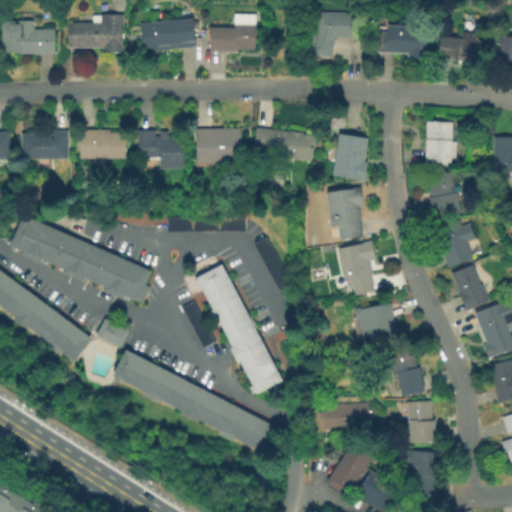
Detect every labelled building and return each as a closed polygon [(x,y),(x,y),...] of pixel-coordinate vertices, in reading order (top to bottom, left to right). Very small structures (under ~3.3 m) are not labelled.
[(333,39),(328,60),(306,55),(315,13),(360,14),(359,40),(333,39)] [(253,50),(232,50),(232,55),(207,54),(208,28),(231,29),(232,15),(255,16),(253,50)] [(120,54),(100,54),(100,49),(66,49),(65,24),(89,24),(89,16),(120,16),(120,54)] [(140,54),(137,24),(190,19),(193,49),(140,54)] [(52,55),(0,56),(0,22),(33,22),(33,30),(52,30),(52,55)] [(423,64),(405,64),(405,55),(371,54),(372,33),(384,33),(384,25),(425,26),(423,64)] [(478,68),(435,62),(438,37),(457,40),(459,32),(482,36),(478,68)] [(511,67),(495,64),(500,40),(511,42),(511,67)] [(421,165),(423,122),(450,123),(449,143),(455,144),(454,166),(421,165)] [(194,166),(193,129),(239,128),(240,165),(194,166)] [(76,159),(76,129),(107,129),(108,133),(123,133),(123,158),(76,159)] [(312,163),(251,156),(254,129),(315,136),(312,163)] [(8,131),(0,130),(0,157),(8,157),(8,131)] [(67,158),(18,158),(18,135),(39,135),(39,130),(67,130),(67,158)] [(157,170),(157,158),(136,159),(135,130),(152,130),(152,137),(157,136),(157,131),(165,131),(165,136),(180,136),(181,169),(157,170)] [(362,181),(328,175),(335,134),(365,139),(360,163),(365,164),(362,181)] [(511,178),(490,178),(491,137),(511,137),(511,178)] [(431,219),(426,199),(430,198),(425,176),(449,170),(459,212),(431,219)] [(360,239),(337,242),(335,228),(327,229),(322,193),(358,188),(361,207),(356,207),(360,239)] [(140,304),(122,296),(120,300),(102,292),(104,287),(81,277),(79,281),(59,273),(61,269),(39,259),(37,263),(19,255),(21,251),(7,245),(20,215),(148,271),(141,286),(147,289),(140,304)] [(243,232),(164,233),(164,217),(243,217),(243,232)] [(446,268),(431,228),(456,219),(459,226),(468,223),(473,238),(463,242),(470,259),(446,268)] [(279,296),(251,245),(263,238),(292,289),(279,296)] [(352,296),(349,281),(341,282),(334,250),(369,242),(373,261),(367,262),(373,291),(352,296)] [(251,395),(246,386),(249,384),(237,361),(233,363),(225,349),(229,346),(217,324),(214,325),(206,311),(210,309),(199,287),(194,289),(190,281),(219,265),(280,380),(251,395)] [(464,311),(448,274),(470,265),(486,301),(464,311)] [(71,362),(60,353),(57,356),(44,346),(47,343),(27,328),(23,332),(9,321),(12,317),(0,308),(0,273),(88,340),(71,362)] [(511,349),(485,360),(479,345),(484,343),(472,313),(509,299),(511,306),(511,330),(510,331),(511,335),(511,349)] [(201,349),(179,308),(190,302),(212,343),(201,349)] [(349,312),(389,304),(397,342),(357,350),(349,312)] [(117,350),(92,337),(102,319),(126,332),(117,350)] [(400,396),(395,374),(391,375),(386,352),(408,347),(413,369),(417,368),(422,392),(400,396)] [(118,383),(109,378),(123,350),(280,429),(267,455),(231,437),(229,441),(215,434),(218,429),(195,418),(192,422),(176,414),(178,410),(157,399),(155,403),(140,396),(143,391),(119,380),(118,383)] [(511,398),(495,403),(485,366),(511,359),(511,398)] [(409,443),(408,423),(405,423),(404,402),(428,401),(429,421),(433,421),(434,442),(409,443)] [(322,431),(321,407),(372,405),(372,417),(366,417),(367,429),(322,431)] [(511,461),(508,463),(505,453),(502,454),(498,442),(511,438),(510,432),(504,434),(499,417),(511,413),(511,461)] [(323,483),(352,441),(373,456),(344,498),(323,483)] [(432,478),(442,482),(435,502),(414,495),(418,483),(412,482),(413,468),(395,466),(397,448),(434,451),(432,478)] [(379,511),(353,496),(369,470),(402,490),(388,511),(379,511)] [(0,511),(0,481),(48,511),(0,511)]
